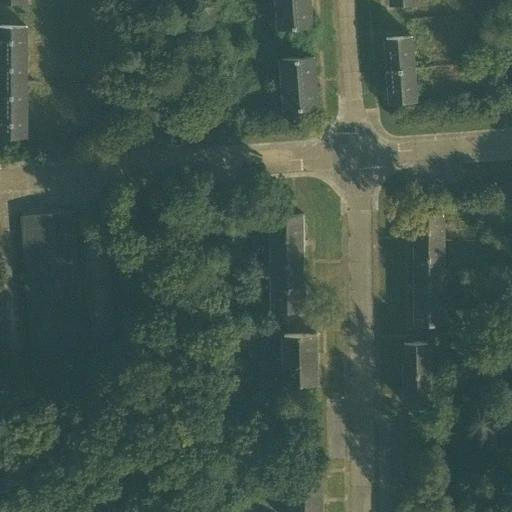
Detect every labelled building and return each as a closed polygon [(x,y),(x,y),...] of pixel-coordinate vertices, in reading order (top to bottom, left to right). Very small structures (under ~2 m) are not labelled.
[(0,0),(0,9),(25,10),(25,0),(0,0)] [(313,30),(311,0),(268,0),(270,32),(313,30)] [(0,142),(27,142),(27,30),(0,30),(0,142)] [(411,98),(409,32),(379,32),(381,99),(411,98)] [(319,110),(317,59),(274,61),(276,112),(319,110)] [(511,102),(511,71),(502,72),(504,103),(511,102)] [(263,210),(263,307),(297,307),(298,210),(263,210)] [(406,211),(408,321),(442,321),(440,210),(406,211)] [(72,212),(21,216),(34,391),(85,387),(72,212)] [(149,241),(128,243),(135,347),(155,346),(149,241)] [(289,330),(288,381),(314,381),(314,331),(289,330)] [(399,397),(428,396),(426,337),(397,338),(399,397)] [(326,399),(303,399),(305,458),(327,458),(326,399)] [(423,511),(422,418),(400,419),(400,511),(423,511)] [(281,473),(280,511),(316,511),(316,473),(281,473)]
